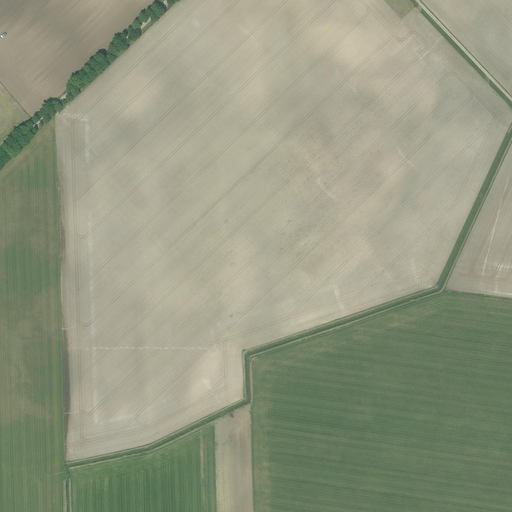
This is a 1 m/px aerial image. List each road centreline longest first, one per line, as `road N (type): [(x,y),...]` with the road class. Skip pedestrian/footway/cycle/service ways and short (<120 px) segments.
road 1 (track): [(169,0),(0,160)]
road 2 (track): [(511,99),(415,0)]
